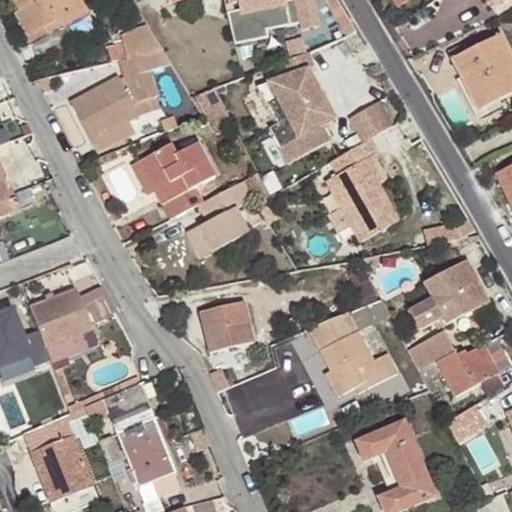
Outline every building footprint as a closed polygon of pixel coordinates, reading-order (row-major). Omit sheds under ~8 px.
[(57,19),(60,25),(88,9),(82,0),(17,0),(35,31),(43,27),(57,19)] [(286,3),(285,0),(238,0),(240,11),(286,3)] [(294,0),(296,6),(283,8),(285,19),(289,41),(305,38),(302,27),(319,25),(314,0),(294,0)] [(351,34),(358,30),(339,0),(324,0),(346,36),(351,34)] [(285,19),(283,8),(270,10),(271,22),(285,19)] [(46,32),(60,25),(57,19),(43,27),(46,32)] [(164,47),(151,27),(126,33),(128,43),(110,47),(113,59),(118,58),(164,47)] [(361,36),(358,30),(351,34),(346,36),(356,51),(367,44),(361,36)] [(453,59),(462,77),(468,73),(485,106),(511,91),(511,52),(502,33),(453,59)] [(308,37),(305,38),(289,41),(291,54),(310,49),(308,37)] [(151,67),(173,61),(169,56),(164,47),(118,58),(124,75),(128,73),(136,99),(160,92),(151,67)] [(317,65),(310,50),(282,61),(287,76),(258,86),(277,123),(268,128),(288,165),(330,141),(322,126),(318,119),(333,109),(310,68),(317,65)] [(131,100),(119,76),(117,70),(64,98),(85,137),(125,117),(139,111),(131,100)] [(131,100),(136,99),(128,73),(124,75),(119,76),(131,100)] [(468,73),(462,77),(478,109),(485,106),(468,73)] [(217,86),(193,95),(217,134),(236,124),(217,86)] [(351,115),(364,141),(372,137),(380,132),(394,124),(379,99),(351,115)] [(336,117),(333,109),(318,119),(322,126),(336,117)] [(125,117),(85,137),(92,151),(132,129),(125,117)] [(364,141),(332,158),(339,173),(327,178),(360,240),(399,220),(378,181),(381,179),(370,156),(375,153),(380,150),(372,137),(364,141)] [(162,201),(170,216),(198,201),(204,199),(196,185),(216,175),(199,139),(179,150),(174,138),(137,156),(151,184),(161,179),(165,186),(170,197),(162,201)] [(111,148),(100,153),(104,162),(115,157),(111,148)] [(370,156),(381,179),(388,177),(375,153),(370,156)] [(147,193),(154,190),(151,184),(137,156),(131,159),(147,193)] [(511,166),(497,175),(511,204),(511,166)] [(0,214),(12,209),(0,178),(0,214)] [(160,201),(162,201),(170,197),(165,186),(161,179),(151,184),(154,190),(160,201)] [(252,197),(242,179),(204,199),(198,201),(207,221),(199,224),(211,250),(248,231),(236,205),(252,197)] [(198,257),(211,250),(199,224),(185,231),(198,257)] [(491,300),(469,261),(426,285),(433,299),(413,311),(423,329),(436,322),(440,329),(491,300)] [(79,286),(30,304),(39,329),(50,357),(53,363),(101,344),(79,286)] [(390,314),(382,300),(350,312),(356,324),(374,317),(379,325),(392,318),(390,314)] [(256,343),(245,301),(201,312),(211,354),(256,343)] [(11,307),(0,311),(0,366),(31,354),(34,364),(50,357),(39,329),(22,335),(11,307)] [(350,312),(350,311),(312,328),(334,372),(345,394),(358,388),(368,382),(371,388),(399,373),(390,354),(375,362),(356,324),(350,312)] [(419,372),(419,373),(438,363),(457,353),(446,332),(409,352),(419,372)] [(459,355),(457,353),(438,363),(443,371),(457,397),(500,373),(485,346),(467,356),(465,352),(459,355)] [(419,373),(429,391),(433,398),(443,392),(433,377),(443,371),(438,363),(419,373)] [(345,394),(334,372),(328,375),(340,397),(345,394)] [(361,394),(371,388),(368,382),(358,388),(361,394)] [(142,385),(107,400),(120,434),(156,420),(142,385)] [(85,400),(67,406),(71,414),(87,408),(85,400)] [(97,404),(87,408),(90,414),(105,454),(124,445),(120,434),(107,400),(97,404)] [(448,420),(459,442),(492,426),(481,403),(448,420)] [(65,416),(25,433),(54,504),(94,487),(68,424),(90,414),(87,408),(71,414),(65,416)] [(156,420),(120,434),(124,445),(141,486),(158,480),(163,494),(182,486),(156,420)] [(404,511),(438,497),(406,422),(357,442),(366,461),(387,453),(402,489),(381,498),(387,511),(404,511)]
